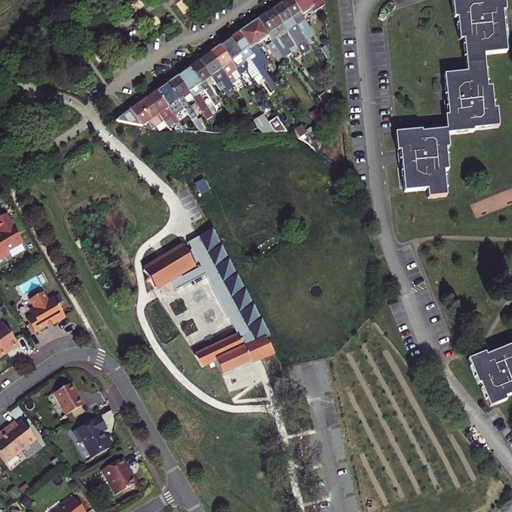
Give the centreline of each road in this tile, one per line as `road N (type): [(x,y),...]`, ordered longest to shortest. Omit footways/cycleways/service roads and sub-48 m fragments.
road 1 (residential): [(0,174),(67,136),(92,101),(173,45),(202,37),(255,0)]
road 2 (residential): [(0,401),(59,358),(95,356),(113,368),(183,489)]
